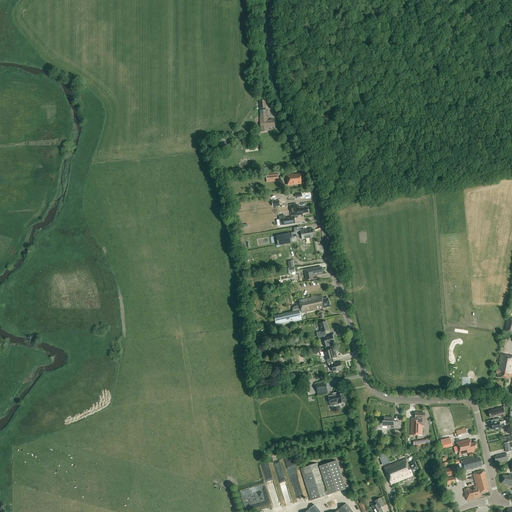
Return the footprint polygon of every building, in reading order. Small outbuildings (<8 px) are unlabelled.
[(266,110),(260,110),(260,117),(260,121),(260,129),(261,132),(267,131),(267,128),(267,127),(274,126),(274,120),(267,121),(266,110)] [(279,179),(278,172),(265,173),(266,181),(279,179)] [(301,184),(300,174),(293,175),(293,174),(286,175),(287,185),(301,184)] [(303,214),(309,213),(307,206),(297,208),(296,204),(289,205),(291,216),(296,215),(296,216),(303,215),(303,214)] [(293,217),(285,219),(284,215),(278,216),(280,226),(294,223),(293,217)] [(300,230),(299,227),(293,228),(294,232),(291,232),(292,239),(301,237),(302,239),(313,237),(312,229),(306,230),(306,229),(300,230)] [(278,246),(292,243),(290,233),(276,236),(278,246)] [(322,274),(321,267),(304,270),(306,280),(312,279),(312,276),(315,276),(315,275),(322,274)] [(298,301),(299,305),(295,306),(294,307),(292,308),(292,310),(292,311),(273,315),(276,326),(301,321),(300,314),(322,309),(322,308),(330,307),(328,298),(323,299),(322,296),(322,297),(322,296),(298,301)] [(317,336),(325,334),(325,332),(328,331),(326,322),(319,324),(321,331),(316,333),(317,336)] [(325,334),(317,336),(318,341),(324,340),(326,347),(331,346),(330,343),(334,342),(332,336),(326,337),(325,334)] [(327,364),(333,362),(332,359),(336,358),(333,349),(327,351),(324,352),(327,362),(322,363),(323,364),(327,363),(327,364)] [(511,356),(500,354),(497,369),(496,374),(498,374),(497,377),(510,380),(511,368),(511,356)] [(331,366),(333,372),(342,370),(340,363),(334,364),(333,362),(327,364),(328,367),(331,366)] [(317,393),(327,391),(325,383),(315,385),(317,393)] [(343,394),(340,395),(339,392),(333,393),(333,395),(328,396),(330,407),(339,405),(339,403),(345,402),(345,401),(345,398),(344,399),(343,394)] [(501,417),(505,416),(503,409),(498,410),(497,408),(490,410),(491,411),(488,412),(489,418),(499,416),(501,415),(501,417)] [(422,436),(423,427),(423,426),(425,426),(425,419),(424,419),(425,413),(415,412),(415,418),(411,418),(410,435),(422,436)] [(383,417),(383,421),(377,421),(377,427),(382,428),(382,426),(387,427),(387,428),(399,429),(399,422),(392,422),(392,418),(383,417)] [(505,421),(503,421),(499,422),(491,424),(492,430),(501,428),(504,427),(504,425),(510,424),(509,417),(504,418),(505,421)] [(429,445),(429,439),(413,441),(414,447),(429,445)] [(453,447),(451,441),(450,439),(441,441),(441,443),(443,449),(453,447)] [(455,453),(458,452),(459,456),(477,451),(475,442),(471,444),(470,439),(456,443),(456,446),(454,447),(455,453)] [(499,462),(508,460),(506,453),(496,456),(496,457),(494,457),(495,462),(498,461),(499,462)] [(474,458),(461,461),(463,471),(471,469),(470,468),(481,466),(479,458),(475,459),(474,458)] [(418,471),(414,462),(408,464),(405,459),(384,468),(391,485),(412,476),(412,474),(418,471)] [(310,501),(345,490),(336,461),(318,467),(317,463),(300,469),(310,501)] [(446,477),(452,476),(455,475),(454,467),(444,469),(446,477)] [(480,493),(489,491),(483,472),(473,475),(476,486),(463,490),(467,501),(481,497),(480,493)] [(511,485),(511,474),(508,475),(508,476),(502,475),(501,484),(511,485),(511,486),(511,485)] [(454,476),(446,478),(445,478),(447,486),(452,485),(452,484),(455,483),(454,476)] [(380,498),(376,501),(377,504),(370,508),(372,511),(373,511),(382,511),(381,508),(384,506),(380,498)] [(367,511),(362,502),(358,504),(362,511),(367,511)] [(338,511),(340,511),(352,511),(346,503),(334,511),(319,511),(314,505),(313,506),(305,511),(338,511)]
